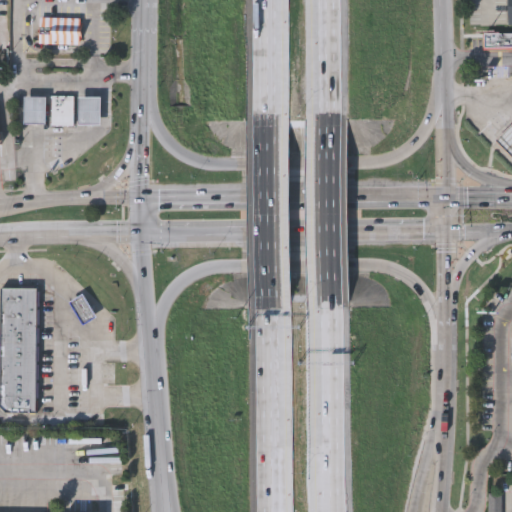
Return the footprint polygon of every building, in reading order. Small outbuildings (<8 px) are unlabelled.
[(39,17),(38,44),(80,45),(80,18),(39,17)] [(511,32),(484,34),(484,49),(511,47),(511,32)] [(45,96),(45,125),(23,125),(23,96),(45,96)] [(73,96),(73,126),(51,126),(51,96),(73,96)] [(77,125),(77,96),(100,96),(100,125),(77,125)] [(511,157),(496,141),(511,125),(511,157)] [(0,414),(0,285),(37,285),(37,414),(0,414)]
